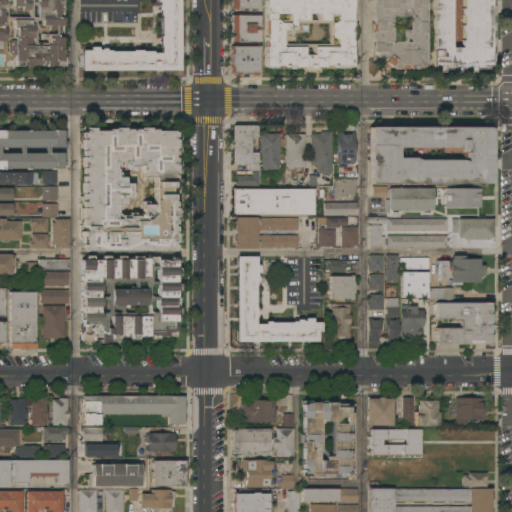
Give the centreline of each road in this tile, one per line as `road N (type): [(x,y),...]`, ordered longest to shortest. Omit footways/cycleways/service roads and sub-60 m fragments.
road 1 (residential): [(511,374),(0,373)]
road 2 (secondary): [(206,98),(511,100)]
road 3 (tertiary): [(206,307),(206,98)]
road 4 (secondary): [(0,98),(206,98)]
